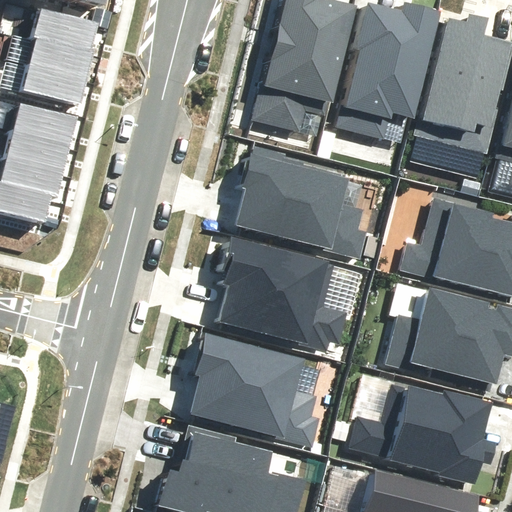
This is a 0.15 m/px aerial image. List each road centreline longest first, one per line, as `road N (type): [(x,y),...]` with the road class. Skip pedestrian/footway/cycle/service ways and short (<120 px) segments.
road 1 (residential): [(98,334),(184,0)]
road 2 (residential): [(57,511),(98,334)]
